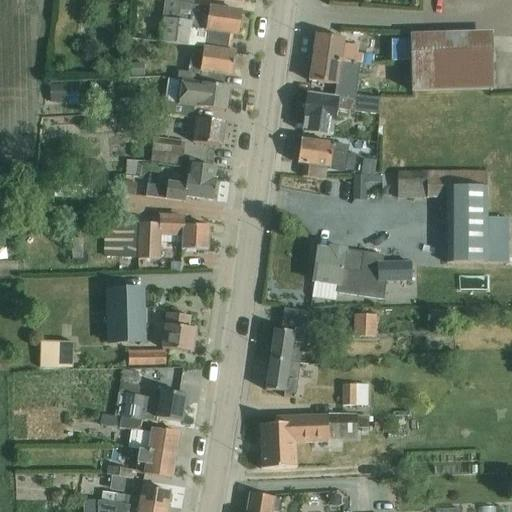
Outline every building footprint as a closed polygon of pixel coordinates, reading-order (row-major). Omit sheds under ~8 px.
[(193,5),(166,1),(160,42),(226,51),(229,36),(236,37),(240,14),(210,10),(210,7),(193,5)] [(492,89),(491,48),(491,30),(410,32),(411,47),(411,50),(411,63),(412,91),(492,89)] [(316,35),(313,59),(348,64),(349,63),(359,64),(371,66),(372,58),(357,56),(358,48),(343,45),(344,39),(316,35)] [(411,47),(392,48),(392,64),(411,63),(411,50),(411,47)] [(179,72),(177,81),(186,82),(223,88),(225,77),(231,78),(234,54),(203,50),(201,62),(190,60),(189,74),(179,72)] [(355,96),(359,64),(349,63),(348,64),(313,59),(309,82),(338,86),(336,99),(354,102),(355,96)] [(143,64),(131,64),(131,76),(144,76),(143,64)] [(159,80),(156,102),(166,103),(169,81),(159,80)] [(161,103),(160,115),(188,119),(193,120),(195,108),(226,112),(229,89),(223,88),(186,82),(177,81),(174,105),(161,103)] [(52,104),(65,104),(64,87),(52,88),(52,104)] [(305,119),(303,133),(331,137),(333,123),(334,123),(334,117),(344,118),(349,116),(350,112),(376,116),(376,115),(377,99),(355,96),(354,102),(336,99),(307,96),(304,119),(305,119)] [(188,119),(186,134),(194,135),(193,144),(221,148),(224,124),(196,120),(193,120),(188,119)] [(183,155),(185,143),(154,139),(152,151),(183,155)] [(344,173),(348,147),(301,141),(298,164),(304,165),(303,177),(325,180),(326,171),(344,173)] [(362,160),(360,175),(374,177),(376,162),(362,160)] [(185,203),(185,198),(213,202),(216,181),(213,181),(215,169),(190,166),(187,187),(161,183),(161,188),(149,186),(147,198),(185,203)] [(448,264),(508,264),(508,219),(487,219),(487,174),(398,174),(398,199),(447,199),(448,264)] [(381,178),(354,178),(354,200),(367,200),(367,192),(381,192),(381,178)] [(136,187),(124,186),(123,196),(134,197),(136,187)] [(92,188),(55,188),(55,198),(92,198),(92,188)] [(108,224),(107,259),(138,260),(158,261),(159,247),(159,238),(172,238),(183,239),(183,248),(182,251),(184,251),(184,253),(195,253),(195,252),(207,252),(208,228),(184,227),(184,222),(160,221),(159,226),(140,225),(108,224)] [(60,238),(64,254),(75,252),(71,235),(60,238)] [(412,282),(411,263),(387,264),(382,264),(383,256),(331,248),(330,252),(318,250),(313,282),(337,285),(336,295),(383,301),(385,282),(412,282)] [(174,280),(202,280),(202,268),(174,268),(174,280)] [(131,283),(166,282),(166,270),(131,270),(131,283)] [(144,291),(106,292),(107,344),(145,343),(144,291)] [(269,347),(267,360),(299,364),(303,335),(309,335),(313,308),(286,304),(281,331),(275,330),(272,347),(269,347)] [(352,313),(351,336),(375,337),(375,314),(352,313)] [(192,353),(195,330),(189,329),(191,318),(171,315),(171,320),(166,319),(162,349),(192,353)] [(37,341),(37,367),(69,368),(70,341),(37,341)] [(129,366),(165,365),(165,353),(129,354),(129,366)] [(299,364),(267,360),(265,373),(269,373),(266,391),(284,394),(284,397),(295,399),(298,382),(296,382),(299,364)] [(156,367),(155,381),(167,383),(168,368),(156,367)] [(119,394),(115,417),(121,418),(142,421),(156,424),(157,419),(181,423),(186,396),(161,392),(159,400),(135,396),(137,386),(121,383),(119,394)] [(356,406),(357,385),(344,385),(343,406),(356,406)] [(114,427),(115,417),(102,415),(100,426),(114,428),(114,427)] [(268,426),(259,426),(260,452),(261,470),(281,469),(296,469),(296,465),(296,463),(295,447),(295,444),(308,443),(328,443),(327,439),(327,435),(327,434),(336,435),(356,435),(356,429),(363,429),(368,429),(368,417),(350,417),(326,417),(326,416),(296,417),(275,418),(275,422),(275,426),(268,426)] [(121,418),(119,430),(140,433),(142,421),(121,418)] [(148,452),(175,457),(179,434),(151,429),(148,452)] [(175,457),(148,452),(139,451),(135,469),(145,471),(144,475),(172,480),(175,457)] [(108,467),(107,475),(113,476),(119,477),(126,478),(131,479),(133,471),(108,467)] [(87,488),(89,472),(74,470),(71,486),(87,488)] [(113,476),(111,484),(125,486),(126,478),(119,477),(113,476)] [(104,493),(102,501),(114,503),(124,505),(166,511),(170,493),(142,488),(140,498),(126,496),(125,497),(123,496),(110,494),(104,493)] [(246,511),(278,511),(281,500),(250,494),(246,511)] [(331,500),(330,504),(332,507),(336,508),(340,506),(341,502),(338,498),(334,497),(331,500)] [(96,500),(83,501),(83,511),(166,511),(124,505),(114,503),(102,501),(96,500)]
